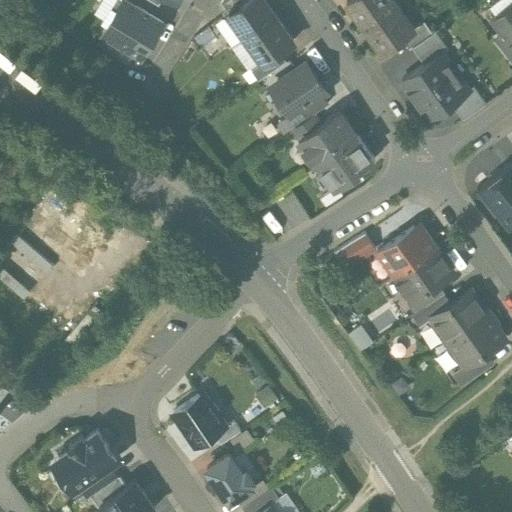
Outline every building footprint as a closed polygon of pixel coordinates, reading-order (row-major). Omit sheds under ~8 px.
[(119,0),(122,2),(135,9),(140,0),(119,0)] [(143,0),(158,8),(163,0),(143,0)] [(222,0),(220,5),(228,16),(250,0),(222,0)] [(250,0),(228,16),(245,41),(276,19),(263,0),(250,0)] [(397,4),(393,0),(350,0),(347,3),(364,27),(397,4)] [(135,9),(122,2),(103,36),(142,60),(163,26),(135,9)] [(414,28),(397,4),(364,27),(381,52),(401,38),(414,29),(414,28)] [(511,4),(493,19),(503,32),(511,43),(511,4)] [(276,19),(245,41),(261,64),(262,65),(279,53),(293,43),(276,19)] [(414,28),(414,29),(401,38),(409,49),(413,47),(432,33),(424,21),(414,28)] [(432,33),(413,47),(424,64),(441,52),(442,52),(447,49),(435,31),(432,33)] [(511,43),(503,32),(494,40),(511,63),(511,43)] [(441,52),(424,64),(401,80),(415,99),(455,71),(442,52),(441,52)] [(279,53),(262,65),(261,64),(250,72),(258,83),(286,63),(279,53)] [(306,64),(274,86),(282,97),(281,104),(290,117),(320,96),(326,92),(306,64)] [(455,71),(415,99),(428,118),(451,102),(468,90),(455,71)] [(468,90),(451,102),(463,118),(485,103),(473,86),(468,90)] [(320,96),(290,117),(297,127),(313,115),(327,106),(320,96)] [(321,125),(298,141),(316,166),(357,136),(340,111),(321,125)] [(313,115),(297,127),(291,131),(298,141),(321,125),(313,115)] [(357,136),(316,166),(334,191),(337,189),(350,180),(351,181),(364,171),(362,169),(374,160),(357,136)] [(511,164),(481,189),(510,226),(511,223),(511,164)] [(342,197),(337,189),(334,191),(320,201),(326,209),(342,197)] [(414,227),(377,253),(394,278),(437,248),(426,233),(420,237),(414,227)] [(375,249),(365,233),(335,253),(345,269),(375,249)] [(437,248),(394,278),(411,302),(411,303),(437,284),(454,273),(437,248)] [(437,284),(411,303),(411,302),(407,304),(414,315),(442,295),(444,294),(437,284)] [(431,318),(432,319),(448,343),(489,314),(481,303),(479,303),(470,290),(449,305),(431,318)] [(442,295),(414,315),(413,316),(421,327),(432,319),(431,318),(449,305),(442,295)] [(489,314),(448,343),(465,366),(465,367),(484,354),(505,340),(496,328),(497,325),(489,314)] [(484,354),(465,367),(465,366),(454,374),(461,385),(491,365),(484,354)] [(0,403),(9,392),(0,387),(0,403)] [(214,406),(209,405),(206,407),(199,396),(173,413),(196,448),(214,436),(225,428),(218,417),(218,413),(214,406)] [(234,423),(225,428),(214,436),(220,446),(240,433),(234,423)] [(78,488),(107,467),(117,461),(97,432),(84,441),(82,438),(69,447),(71,450),(58,459),(66,471),(61,475),(73,492),(78,488)] [(243,473),(230,454),(206,470),(229,503),(252,487),(250,484),(253,482),(246,471),(243,473)] [(86,500),(90,498),(116,480),(107,467),(78,488),(86,500)] [(97,510),(99,508),(98,508),(126,488),(119,478),(116,480),(90,498),(97,510)] [(153,511),(155,511),(135,482),(126,488),(98,508),(99,508),(101,511),(153,511)] [(272,488),(242,509),(244,511),(258,511),(271,503),(279,498),(272,488)] [(277,511),(271,503),(258,511),(277,511)]
